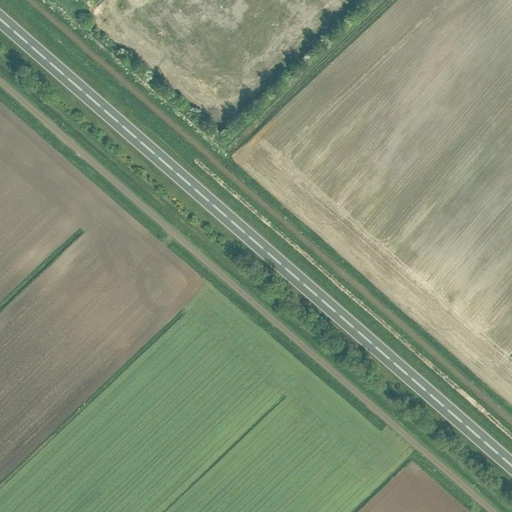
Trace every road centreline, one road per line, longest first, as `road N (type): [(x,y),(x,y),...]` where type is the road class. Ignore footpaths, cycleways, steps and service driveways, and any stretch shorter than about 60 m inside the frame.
road 1 (trunk): [(511,466),(0,18)]
road 2 (unclassified): [(493,511),(0,81)]
